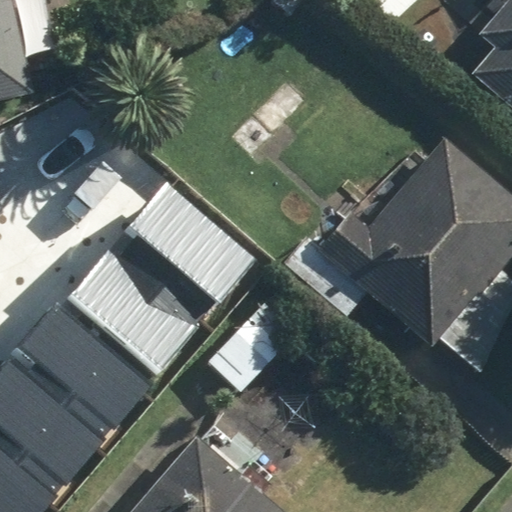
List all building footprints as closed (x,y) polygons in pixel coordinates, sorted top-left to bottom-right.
[(0,0),(0,111),(30,104),(5,0),(0,0)] [(342,0),(383,43),(429,0),(342,0)] [(511,0),(508,0),(474,40),(490,54),(466,82),(511,120),(511,0)] [(292,77),(241,116),(264,147),(315,108),(292,77)] [(474,377),(511,298),(511,287),(492,270),(511,245),(511,202),(438,141),(359,235),(339,219),(289,279),(342,324),(365,297),(404,330),(391,346),(445,391),(464,368),(474,377)] [(42,511),(258,260),(165,181),(0,374),(0,511),(42,511)] [(297,339),(264,305),(201,366),(234,400),(297,339)] [(280,511),(190,437),(128,511),(280,511)]
